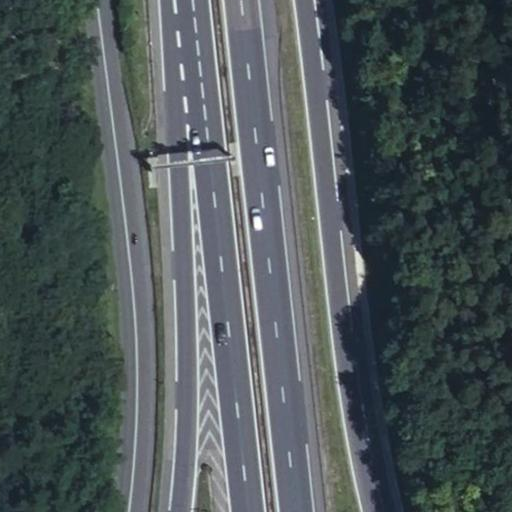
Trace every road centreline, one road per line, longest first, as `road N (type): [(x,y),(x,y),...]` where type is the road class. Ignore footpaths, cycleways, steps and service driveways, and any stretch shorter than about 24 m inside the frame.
road 1 (trunk): [(381,511),(347,342),(305,0)]
road 2 (trunk): [(298,511),(241,0)]
road 3 (secondary): [(95,0),(132,287),(126,511)]
road 4 (trunk): [(205,113),(251,511)]
road 5 (trunk): [(205,113),(183,511)]
